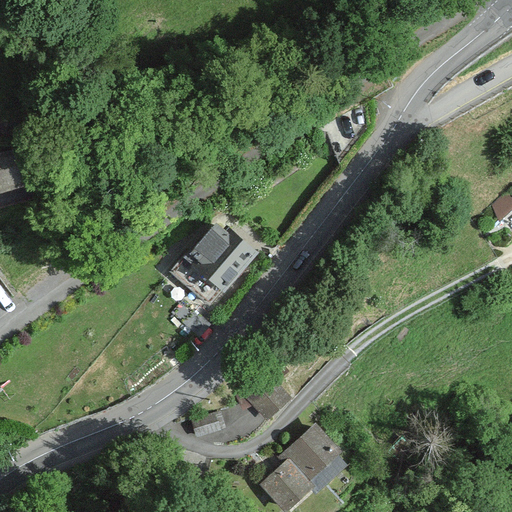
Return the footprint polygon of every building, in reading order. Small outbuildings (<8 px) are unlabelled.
[(18,150),(0,154),(0,188),(26,181),(18,150)] [(511,194),(507,189),(490,204),(502,216),(511,206),(511,194)] [(255,253),(221,223),(176,273),(210,303),(255,253)] [(273,377),(252,399),(275,421),(296,400),(273,377)] [(299,457),(325,482),(355,450),(325,421),(295,453),(299,457)] [(325,482),(299,457),(274,483),(303,510),(328,484),(325,482)]
